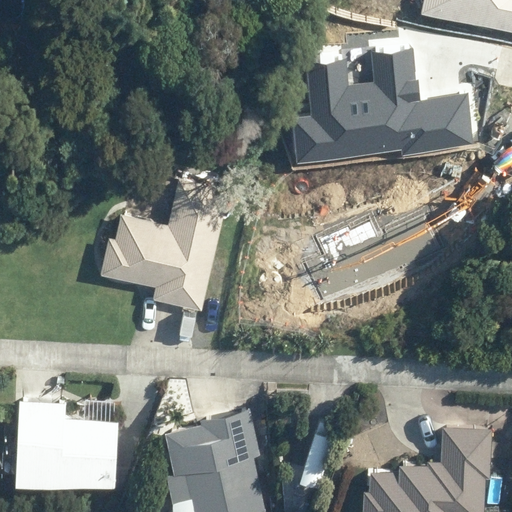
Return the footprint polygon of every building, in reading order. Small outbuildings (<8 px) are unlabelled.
[(201,0),(207,8),(218,0),(201,0)] [(511,0),(427,0),(511,19),(511,0)] [(294,118),(299,157),(403,145),(403,150),(472,142),(466,92),(421,97),(414,45),(368,50),(372,81),(351,83),(348,59),(306,64),(312,116),(294,118)] [(172,219),(126,209),(121,236),(113,234),(105,271),(158,283),(155,295),(206,306),(232,185),(181,175),(172,219)] [(21,466),(21,476),(119,478),(120,412),(70,410),(70,393),(23,391),(22,450),(6,450),(6,466),(21,466)] [(195,511),(269,511),(255,455),(265,453),(253,406),(160,429),(178,499),(191,496),(195,511)] [(487,511),(491,424),(446,422),(445,456),(433,456),(433,463),(402,462),(402,467),(375,466),(374,485),(367,485),(366,511),(487,511)]
